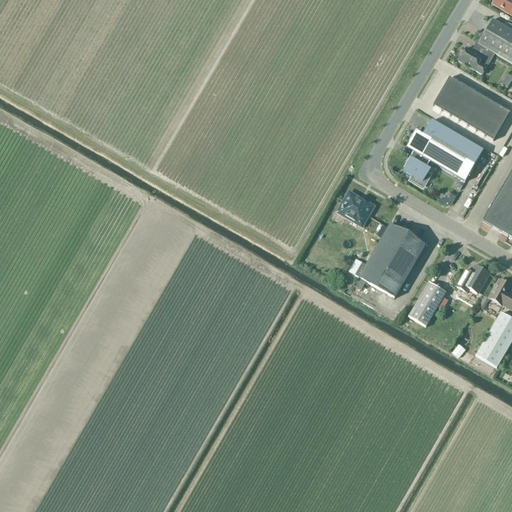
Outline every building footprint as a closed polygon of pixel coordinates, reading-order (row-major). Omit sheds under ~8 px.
[(511,1),(510,0),(495,0),(492,6),(511,17),(511,1)] [(466,50),(458,63),(482,77),(495,56),(511,65),(511,33),(492,21),(484,35),(482,34),(476,45),(487,51),(482,59),(466,50)] [(511,80),(511,78),(508,77),(506,75),(501,86),(507,89),(511,80)] [(449,79),(441,93),(449,98),(458,84),(449,79)] [(458,84),(449,98),(458,103),(466,89),(458,84)] [(466,89),(458,103),(467,108),(475,94),(466,89)] [(441,93),(433,107),(441,112),(449,98),(441,93)] [(475,94),(467,108),(475,113),(484,99),(475,94)] [(449,98),(441,112),(450,117),(458,103),(449,98)] [(484,99),(475,113),(484,118),(492,104),(484,99)] [(458,103),(450,117),(458,122),(467,108),(458,103)] [(492,104),(484,118),(493,123),(501,109),(492,104)] [(467,108),(458,122),(467,127),(475,113),(467,108)] [(501,109),(493,123),(501,128),(509,114),(501,109)] [(475,113),(467,127),(476,132),(484,118),(475,113)] [(484,118),(476,132),(484,137),(493,123),(484,118)] [(424,167),(427,161),(465,183),(483,152),(431,122),(423,136),(417,133),(408,149),(415,154),(402,176),(410,180),(409,180),(422,188),(429,177),(427,176),(430,170),(424,167)] [(493,123),(484,137),(493,142),(501,128),(493,123)] [(511,215),(511,191),(504,186),(493,205),(511,215)] [(357,201),(358,199),(349,194),(344,203),(345,204),(339,214),(347,218),(346,220),(353,224),(354,222),(362,227),(361,228),(362,228),(373,208),(364,203),(363,205),(357,201)] [(508,238),(511,231),(511,215),(493,205),(482,223),(508,238)] [(379,225),(376,231),(382,235),(386,229),(379,225)] [(348,274),(359,279),(394,300),(426,245),(413,239),(409,235),(390,227),(366,267),(355,261),(348,274)] [(478,295),(489,276),(475,268),(471,275),(465,272),(456,288),(467,295),(469,290),(478,295)] [(502,307),(511,312),(511,310),(511,296),(509,295),(511,289),(509,288),(508,285),(505,283),(502,284),(499,282),(488,300),(502,308),(502,307)] [(429,284),(408,318),(425,329),(437,309),(443,300),(446,294),(429,284)] [(511,343),(511,321),(501,315),(476,358),(496,370),(511,343)] [(464,351),(460,348),(454,356),(458,359),(464,351)]
